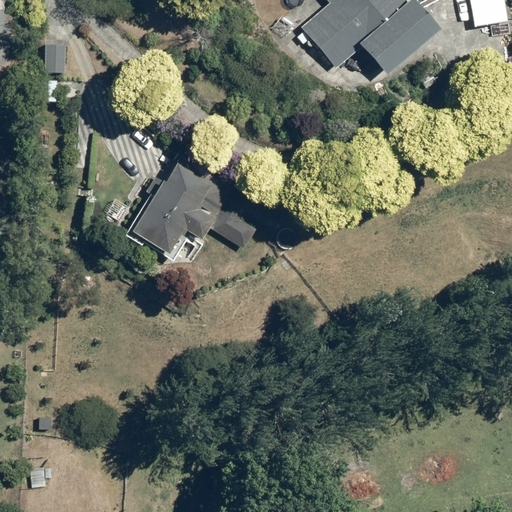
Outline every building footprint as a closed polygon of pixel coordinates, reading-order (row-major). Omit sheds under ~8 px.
[(434,30),(405,0),(325,0),(328,3),(299,30),(335,69),(358,48),(384,77),(434,30)] [(504,0),(468,0),(472,32),(508,27),(504,0)] [(62,42),(43,42),(42,72),(62,73),(62,42)] [(55,81),(39,80),(38,104),(55,105),(55,81)] [(198,241),(228,190),(168,155),(120,236),(168,265),(186,234),(198,241)]
